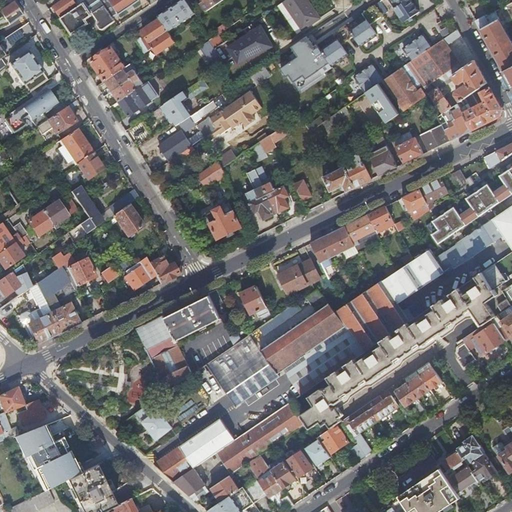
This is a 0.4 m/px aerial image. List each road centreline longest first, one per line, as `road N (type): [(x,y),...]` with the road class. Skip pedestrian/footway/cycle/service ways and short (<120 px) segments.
road 1 (tertiary): [(202,279),(511,126)]
road 2 (residential): [(202,279),(67,64)]
road 3 (residential): [(511,371),(303,511)]
road 4 (residential): [(194,511),(29,364)]
road 5 (tertiary): [(29,364),(202,279)]
